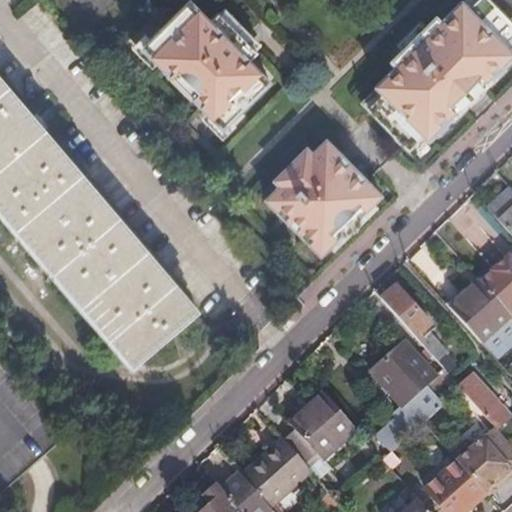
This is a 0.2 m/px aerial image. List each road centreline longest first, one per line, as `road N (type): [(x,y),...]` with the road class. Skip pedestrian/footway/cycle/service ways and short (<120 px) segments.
road 1 (residential): [(126,511),(511,129)]
road 2 (residential): [(267,0),(335,74),(410,0)]
